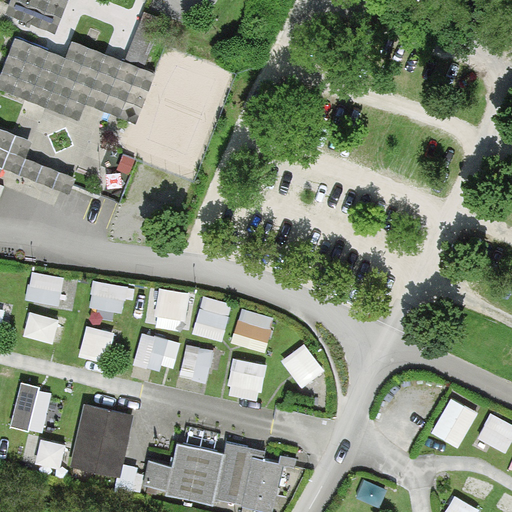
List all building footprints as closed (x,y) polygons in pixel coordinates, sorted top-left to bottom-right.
[(12,0),(9,10),(56,30),(67,0),(12,0)] [(67,55),(13,33),(0,65),(0,88),(79,120),(87,102),(137,122),(158,71),(74,38),(67,55)] [(0,162),(68,190),(77,168),(27,148),(33,136),(0,122),(0,162)] [(34,269),(28,298),(61,305),(67,276),(34,269)] [(124,312),(129,284),(96,278),(91,306),(124,312)] [(188,319),(193,291),(162,285),(156,313),(188,319)] [(224,340),(235,301),(205,293),(195,332),(224,340)] [(267,351),(277,315),(244,305),(233,341),(267,351)] [(26,336),(56,341),(61,316),(31,311),(26,336)] [(107,360),(114,330),(88,324),(82,355),(107,360)] [(144,331),(136,363),(164,369),(171,337),(144,331)] [(190,342),(182,374),(209,381),(217,349),(190,342)] [(303,386),(327,370),(308,342),(284,358),(303,386)] [(236,355),(229,393),(262,400),(269,362),(236,355)] [(21,390),(14,418),(37,424),(44,395),(21,390)] [(434,431),(461,446),(482,408),(456,393),(434,431)] [(87,399),(74,461),(122,471),(135,409),(87,399)] [(511,420),(492,412),(481,438),(510,450),(511,444),(511,420)] [(38,462),(62,468),(68,442),(44,437),(38,462)] [(213,499),(214,496),(224,448),(177,437),(172,458),(150,453),(144,480),(169,486),(168,490),(213,499)] [(226,439),(224,448),(214,496),(275,509),(285,461),(296,464),(299,454),(280,450),(278,458),(265,455),(266,448),(226,439)] [(455,494),(447,511),(478,511),(481,505),(455,494)]
